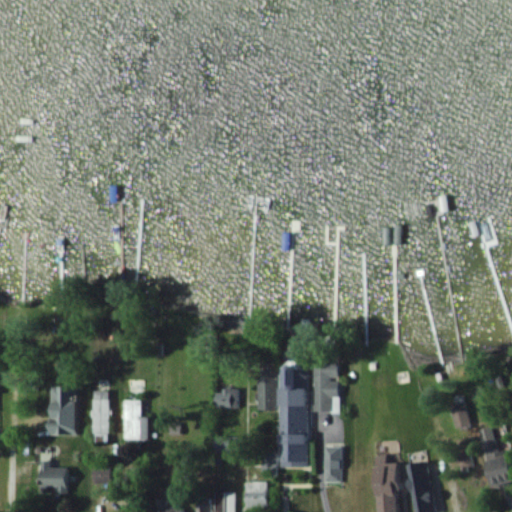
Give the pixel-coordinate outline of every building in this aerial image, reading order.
[(316,412),(341,412),(341,363),(316,363),(316,412)] [(282,466),(310,467),(312,370),(284,369),(282,466)] [(278,409),(278,371),(259,371),(259,409),(278,409)] [(53,434),(81,434),(81,387),(53,387),(53,434)] [(240,407),(240,389),(218,389),(218,407),(240,407)] [(111,433),(111,391),(94,391),(94,433),(111,433)] [(150,417),(143,417),(143,400),(127,400),(127,441),(150,441),(150,417)] [(511,482),(511,448),(490,455),(500,486),(511,482)] [(278,454),(264,454),(264,470),(278,470),(278,454)] [(382,455),(383,511),(404,511),(403,462),(393,462),(392,455),(382,455)] [(72,467),(55,467),(55,461),(45,461),(45,492),(72,492),(72,467)] [(416,511),(437,511),(431,462),(410,464),(416,511)] [(270,482),(248,482),(248,508),(270,508),(270,482)] [(236,511),(237,492),(218,492),(218,511),(236,511)] [(199,511),(214,511),(215,503),(200,503),(199,511)]
